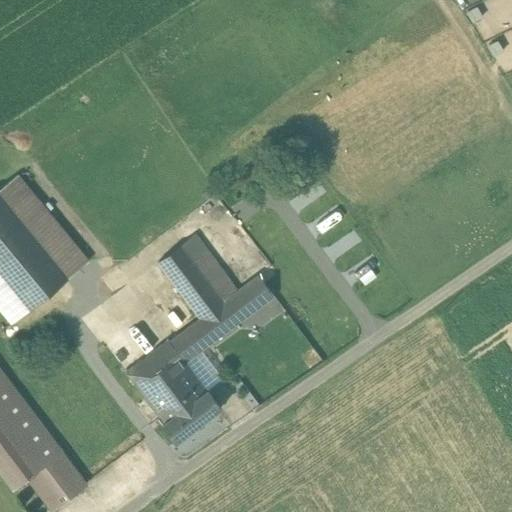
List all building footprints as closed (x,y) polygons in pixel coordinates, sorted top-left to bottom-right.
[(42,244),(0,193),(0,307),(12,322),(69,277),(42,244)] [(60,229),(42,244),(69,277),(88,262),(60,229)] [(237,291),(195,235),(158,262),(201,319),(170,342),(168,339),(167,340),(178,355),(179,354),(188,347),(194,355),(274,296),(259,276),(237,291)] [(167,340),(125,370),(160,417),(158,418),(162,424),(206,390),(179,354),(178,355),(167,340)] [(86,485),(0,370),(0,470),(13,488),(27,477),(52,510),(86,485)] [(206,390),(162,424),(175,442),(221,408),(207,390),(206,390)]
